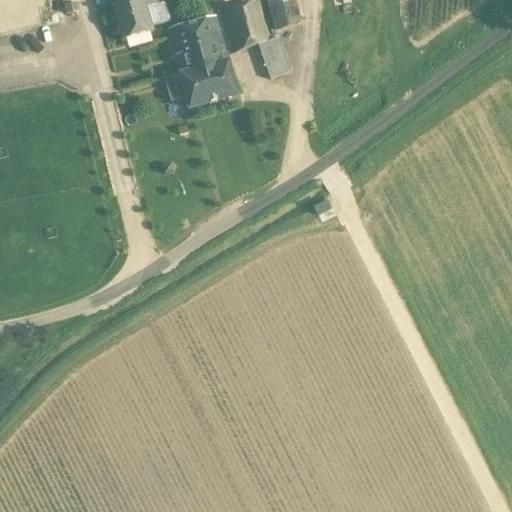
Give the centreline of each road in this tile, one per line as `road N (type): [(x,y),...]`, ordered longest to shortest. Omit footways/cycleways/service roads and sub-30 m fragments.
road 1 (unclassified): [(0,331),(31,328),(145,271),(299,178),(511,23)]
road 2 (track): [(320,163),(496,511)]
road 3 (track): [(511,67),(380,158),(343,205)]
